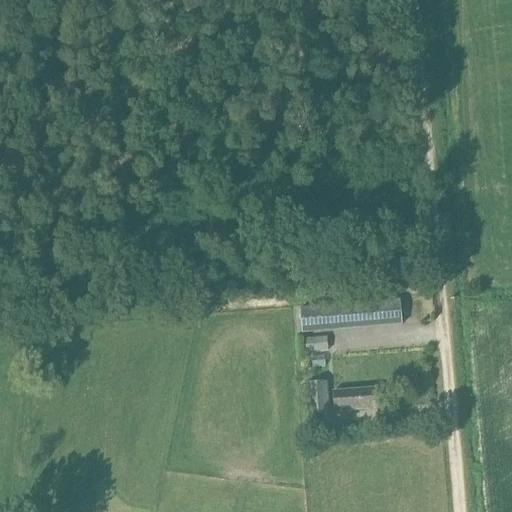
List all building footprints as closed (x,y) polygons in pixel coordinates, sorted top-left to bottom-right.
[(304,338),(406,328),(402,304),(300,312),(304,338)] [(327,340),(302,341),(303,355),(327,353),(327,340)] [(307,414),(329,413),(327,382),(305,383),(307,414)] [(334,413),(377,409),(375,389),(333,392),(334,413)] [(78,500),(77,509),(86,511),(88,501),(78,500)]
